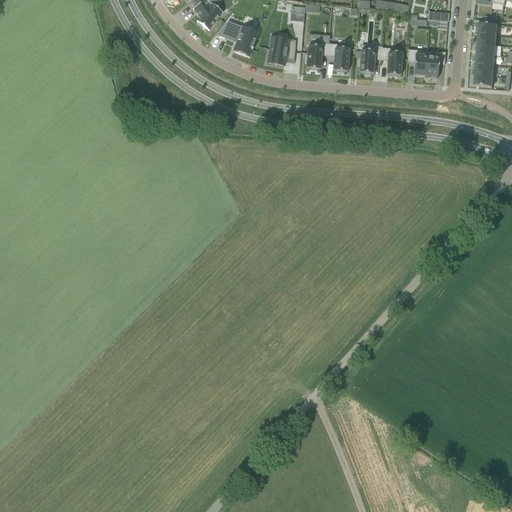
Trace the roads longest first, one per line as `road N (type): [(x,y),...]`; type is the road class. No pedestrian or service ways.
road 1 (unclassified): [(209,511),(511,172)]
road 2 (secondary): [(113,0),(172,78),(238,115),(448,139),(511,160)]
road 3 (secondary): [(511,142),(450,123),(280,108),(234,96),(170,56),(129,0)]
road 4 (residential): [(463,0),(453,96),(253,78),(197,48),(155,0)]
